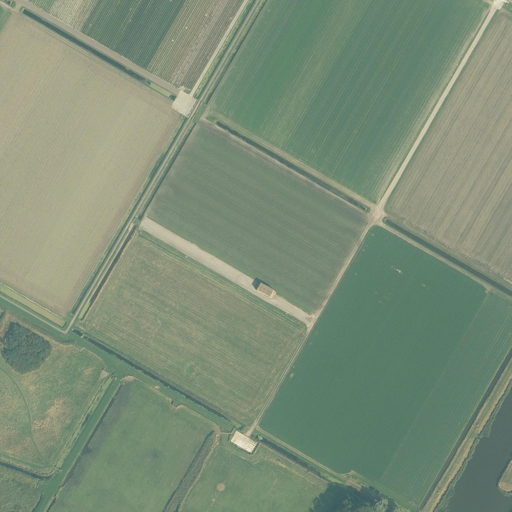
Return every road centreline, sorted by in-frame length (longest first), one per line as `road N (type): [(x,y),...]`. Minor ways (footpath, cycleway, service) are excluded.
road 1 (track): [(246,440),(496,0)]
road 2 (track): [(185,105),(247,0)]
